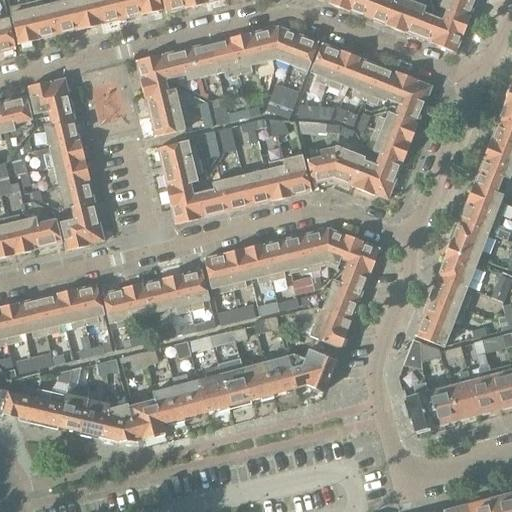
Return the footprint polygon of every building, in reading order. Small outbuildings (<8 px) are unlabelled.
[(71,0),(50,5),(57,36),(80,30),(71,0)] [(71,0),(80,30),(99,26),(92,0),(71,0)] [(92,0),(99,26),(121,21),(115,0),(92,0)] [(115,0),(121,21),(140,16),(139,10),(141,10),(139,1),(136,2),(135,0),(115,0)] [(139,10),(140,16),(161,11),(157,0),(135,0),(136,2),(139,1),(141,10),(139,10)] [(161,0),(166,14),(185,9),(184,4),(185,4),(183,0),(161,0)] [(184,4),(185,9),(205,5),(203,0),(183,0),(185,4),(184,4)] [(330,0),(328,5),(346,12),(349,6),(350,6),(351,0),(330,0)] [(365,19),(372,0),(351,0),(350,6),(349,6),(346,12),(365,19)] [(394,1),(394,0),(372,0),(365,19),(383,26),(386,20),(387,21),(390,12),(388,12),(393,0),(394,1)] [(402,34),(414,4),(406,2),(407,0),(394,0),(394,1),(393,0),(388,12),(390,12),(387,21),(386,20),(383,26),(402,34)] [(468,19),(475,0),(440,0),(438,7),(444,10),(468,19)] [(36,35),(37,40),(57,36),(50,5),(42,7),(41,2),(29,5),(31,15),(30,16),(33,27),(35,26),(37,35),(36,35)] [(428,44),(438,20),(421,13),(423,8),(414,4),(402,34),(428,44)] [(10,15),(17,45),(37,40),(36,35),(37,35),(35,26),(33,27),(30,16),(31,15),(29,5),(17,7),(18,13),(10,15)] [(468,19),(444,10),(439,21),(438,20),(428,44),(454,54),(468,19)] [(0,53),(14,50),(7,20),(0,22),(0,21),(0,53)] [(271,45),(274,60),(289,66),(295,52),(291,50),(296,35),(277,28),(271,29),(274,44),(271,45)] [(271,29),(250,34),(257,65),(258,68),(269,66),(268,62),(274,60),(271,45),(274,44),(271,29)] [(235,64),(238,76),(250,74),(248,67),(257,65),(250,34),(229,39),(231,45),(229,45),(231,54),(234,54),(236,63),(235,64)] [(317,43),(296,35),(291,50),(295,52),(289,66),(295,69),(294,72),(305,76),(317,43)] [(229,39),(209,44),(216,75),(223,73),(225,79),(238,76),(235,64),(236,63),(234,54),(231,54),(229,45),(231,45),(229,39)] [(188,49),(195,80),(216,75),(209,44),(188,49)] [(337,58),(340,52),(321,44),(309,74),(316,77),(314,83),(325,88),(329,77),(330,77),(335,67),(332,66),(336,57),(337,58)] [(188,49),(161,56),(166,80),(184,75),(186,82),(195,80),(188,49)] [(346,89),(358,59),(340,52),(337,58),(336,57),(332,66),(335,67),(330,77),(329,77),(325,88),(336,92),(339,86),(346,89)] [(161,56),(136,62),(144,99),(166,94),(163,80),(166,80),(161,56)] [(374,72),(377,66),(358,59),(346,89),(354,92),(352,98),(363,102),(367,92),(368,92),(372,81),(370,80),(373,72),(374,72)] [(385,99),(396,74),(377,66),(374,72),(373,72),(370,80),(372,81),(368,92),(367,92),(363,102),(374,107),(376,101),(384,103),(385,99)] [(414,92),(426,97),(430,87),(396,74),(385,99),(398,104),(403,105),(407,94),(413,96),(414,92)] [(34,116),(47,112),(53,111),(50,99),(54,98),(52,94),(67,90),(64,80),(27,89),(34,116)] [(275,104),(281,87),(275,85),(268,102),(275,104)] [(298,93),(281,87),(275,104),(292,111),(298,93)] [(51,126),(74,121),(67,90),(52,94),(54,98),(50,99),(53,111),(47,112),(50,125),(51,126)] [(144,99),(149,118),(154,118),(154,119),(163,116),(163,114),(173,112),(173,113),(186,110),(183,97),(176,99),(175,92),(166,94),(144,99)] [(392,119),(415,127),(426,97),(414,92),(413,96),(407,94),(403,105),(398,104),(392,119)] [(503,105),(497,122),(511,128),(511,96),(507,95),(505,102),(504,102),(503,105)] [(0,102),(0,112),(5,133),(13,131),(13,132),(25,129),(23,121),(31,120),(25,96),(0,102)] [(229,123),(227,115),(223,99),(210,102),(216,126),(229,123)] [(292,111),(275,104),(268,102),(265,112),(288,120),(292,111)] [(212,128),(207,103),(198,105),(203,130),(212,128)] [(297,119),(314,120),(315,107),(298,106),(297,119)] [(333,108),(315,107),(314,120),(329,121),(333,108)] [(260,116),(258,108),(246,111),(248,119),(260,116)] [(357,116),(338,109),(333,121),(352,128),(357,116)] [(154,118),(149,118),(154,138),(184,130),(183,123),(189,122),(186,110),(173,113),(173,112),(163,114),(163,116),(154,119),(154,118)] [(246,111),(227,115),(229,123),(248,119),(246,111)] [(357,124),(365,128),(369,117),(362,114),(357,124)] [(403,143),(408,144),(415,127),(392,119),(387,116),(384,123),(377,120),(373,131),(384,135),(383,136),(394,141),(395,138),(404,141),(403,143)] [(264,120),(252,123),(254,131),(266,128),(264,120)] [(45,127),(50,150),(79,143),(74,121),(51,126),(50,125),(45,127)] [(284,122),(269,121),(272,138),(287,135),(284,122)] [(511,149),(511,150),(511,149),(511,128),(497,122),(496,123),(497,123),(489,141),(494,143),(493,145),(502,148),(504,145),(511,147),(511,149)] [(257,143),(254,131),(252,123),(240,126),(242,134),(246,133),(249,145),(257,143)] [(299,130),(300,136),(303,136),(326,137),(326,133),(338,135),(339,126),(298,123),(299,130)] [(361,137),(365,128),(357,124),(356,128),(361,137)] [(217,131),(223,154),(235,151),(230,128),(217,131)] [(353,132),(341,128),(338,136),(350,140),(353,132)] [(378,152),(402,162),(408,144),(403,143),(404,141),(395,138),(394,141),(383,136),(384,135),(373,131),(369,142),(375,145),(373,151),(378,152)] [(213,132),(205,134),(210,158),(219,156),(213,132)] [(29,139),(22,148),(24,154),(32,152),(29,139)] [(489,141),(482,160),(511,171),(511,169),(511,149),(511,150),(511,149),(511,147),(504,145),(502,148),(493,145),(494,143),(489,141)] [(185,163),(198,160),(195,148),(189,149),(187,142),(157,149),(161,169),(166,168),(166,169),(175,167),(174,165),(185,162),(185,163)] [(80,162),(83,161),(79,143),(50,150),(52,155),(44,157),(48,170),(59,167),(60,168),(70,166),(70,163),(79,161),(80,162)] [(306,161),(312,185),(332,180),(338,148),(319,152),(321,157),(306,161)] [(338,148),(332,180),(351,188),(361,162),(363,158),(338,148)] [(378,186),(391,191),(402,162),(378,152),(373,167),(378,169),(374,181),(379,183),(378,186)] [(287,184),(290,198),(310,193),(301,156),(280,161),(283,174),(282,175),(284,185),(287,184)] [(15,176),(19,175),(27,173),(24,159),(12,162),(15,176)] [(166,168),(161,169),(166,189),(187,183),(196,180),(194,174),(201,172),(198,160),(185,163),(185,162),(174,165),(175,167),(166,169),(166,168)] [(482,160),(472,186),(495,195),(495,194),(502,177),(508,180),(511,171),(482,160)] [(58,181),(59,186),(88,179),(83,161),(80,162),(79,161),(70,163),(70,166),(60,168),(59,167),(48,170),(51,183),(58,181)] [(261,173),(268,203),(290,198),(287,184),(284,185),(282,175),(283,174),(280,161),(268,164),(269,171),(261,173)] [(361,162),(351,188),(387,201),(391,191),(378,186),(379,183),(374,181),(378,169),(373,167),(361,162)] [(27,173),(19,175),(24,195),(30,193),(28,185),(30,185),(27,173)] [(241,177),(248,208),(268,203),(261,173),(241,177)] [(219,182),(227,213),(248,208),(241,177),(219,182)] [(9,186),(8,178),(0,179),(0,196),(11,194),(9,186)] [(88,179),(59,186),(65,209),(71,208),(70,206),(93,201),(88,179)] [(193,196),(199,219),(227,213),(219,182),(210,185),(212,192),(193,196)] [(187,183),(166,189),(174,225),(199,219),(193,196),(191,197),(187,183)] [(9,186),(11,194),(19,193),(17,184),(9,186)] [(472,186),(465,204),(469,206),(469,208),(478,211),(479,208),(488,211),(487,213),(500,218),(505,206),(499,203),(501,197),(495,194),(495,195),(472,186)] [(32,199),(42,203),(39,191),(31,193),(32,199)] [(100,232),(93,201),(70,206),(71,208),(73,220),(80,219),(83,232),(86,231),(87,235),(100,232)] [(458,223),(487,234),(506,242),(509,234),(496,228),(500,218),(487,213),(488,211),(479,208),(478,211),(469,208),(469,206),(465,204),(458,222),(458,223)] [(26,221),(33,251),(61,244),(55,220),(47,222),(45,215),(34,217),(34,219),(26,221)] [(18,217),(4,220),(7,233),(8,232),(10,243),(8,243),(10,252),(11,252),(12,257),(33,252),(33,251),(26,221),(20,223),(18,217)] [(103,243),(100,232),(87,235),(86,231),(83,232),(80,219),(73,220),(60,223),(66,251),(103,243)] [(0,259),(12,257),(11,252),(10,252),(8,243),(10,243),(8,232),(7,233),(4,220),(0,220),(0,259)] [(450,243),(447,250),(476,262),(487,234),(458,223),(451,241),(450,240),(449,243),(450,243)] [(336,258),(344,236),(327,229),(319,231),(327,266),(328,267),(335,271),(339,260),(336,258)] [(319,231),(300,236),(309,273),(321,271),(321,267),(327,266),(319,231)] [(309,273),(300,236),(280,241),(288,272),(288,275),(295,273),(296,276),(309,273)] [(378,250),(344,236),(336,258),(339,260),(347,263),(345,267),(368,275),(378,250)] [(280,241),(261,246),(262,250),(261,251),(262,259),(265,258),(268,269),(266,270),(269,283),(282,280),(281,274),(288,272),(280,241)] [(262,250),(261,246),(242,250),(249,281),(255,280),(256,285),(269,283),(266,270),(268,269),(265,258),(262,259),(261,251),(262,250)] [(242,250),(222,255),(223,259),(222,260),(224,269),(227,268),(230,278),(228,279),(231,291),(244,288),(243,282),(249,281),(242,250)] [(465,289),(476,262),(447,250),(444,258),(443,260),(436,278),(465,289)] [(223,259),(222,255),(203,259),(210,290),(217,288),(218,294),(231,291),(228,279),(230,278),(227,268),(224,269),(222,260),(223,259)] [(333,282),(330,291),(358,302),(368,275),(345,267),(339,284),(333,282)] [(186,299),(189,312),(202,308),(201,302),(207,301),(200,271),(180,275),(181,279),(180,279),(182,289),(185,288),(187,299),(186,299)] [(180,275),(161,280),(167,310),(174,309),(175,315),(189,312),(186,299),(187,299),(185,288),(182,289),(180,279),(181,279),(180,275)] [(503,303),(511,282),(499,276),(490,298),(503,303)] [(436,278),(429,297),(434,298),(433,300),(442,304),(443,300),(452,304),(452,305),(464,310),(469,298),(463,296),(465,289),(436,278)] [(315,292),(320,287),(318,279),(310,280),(313,293),(315,292)] [(140,285),(147,315),(155,314),(156,320),(169,316),(167,310),(161,280),(140,285)] [(95,285),(76,290),(77,294),(76,295),(78,303),(80,303),(83,314),(81,314),(84,327),(97,324),(96,318),(102,317),(95,285)] [(140,285),(120,290),(121,294),(122,303),(125,302),(128,313),(126,313),(129,326),(142,323),(141,317),(147,315),(140,285)] [(294,297),(305,295),(304,287),(292,290),(294,297)] [(56,295),(64,325),(69,324),(70,330),(84,327),(81,314),(83,314),(80,303),(78,303),(76,295),(77,294),(76,290),(56,295)] [(121,294),(120,290),(102,294),(109,325),(114,323),(116,329),(129,326),(126,313),(128,313),(125,302),(122,303),(121,294)] [(358,302),(330,291),(322,311),(350,323),(358,302)] [(56,295),(36,299),(38,304),(36,304),(38,312),(41,312),(43,323),(42,324),(45,336),(59,333),(57,327),(64,325),(56,295)] [(429,297),(422,315),(451,327),(453,320),(459,322),(464,310),(452,305),(452,304),(443,300),(442,304),(433,300),(434,298),(429,297)] [(298,300),(301,312),(311,310),(308,298),(298,300)] [(17,304),(24,335),(31,334),(32,340),(45,336),(42,324),(43,323),(41,312),(38,312),(36,304),(38,304),(36,299),(17,304)] [(295,301),(274,306),(276,314),(297,309),(295,301)] [(17,304),(0,308),(0,321),(2,321),(4,332),(3,333),(6,345),(19,342),(18,336),(24,335),(17,304)] [(500,307),(503,317),(511,315),(509,305),(500,307)] [(259,318),(267,316),(276,314),(274,306),(257,310),(259,318)] [(239,323),(255,319),(252,307),(236,310),(239,323)] [(347,333),(350,323),(322,311),(317,309),(311,310),(301,312),(295,314),(296,318),(314,325),(312,328),(309,327),(305,336),(340,350),(347,333)] [(239,323),(236,310),(217,315),(220,328),(239,323)] [(422,315),(414,337),(443,348),(451,327),(422,315)] [(511,316),(511,315),(503,317),(496,319),(500,333),(511,329),(511,316)] [(276,317),(267,319),(270,329),(270,331),(279,334),(276,317)] [(253,323),(254,324),(256,334),(270,331),(270,329),(267,319),(253,323)] [(212,321),(192,326),(194,334),(214,329),(212,321)] [(194,334),(192,326),(180,329),(182,337),(194,334)] [(232,330),(235,341),(247,338),(245,327),(232,330)] [(473,340),(486,336),(484,328),(471,331),(473,340)] [(164,341),(176,339),(175,330),(163,333),(164,341)] [(232,330),(209,337),(212,347),(212,348),(235,342),(235,341),(232,330)] [(504,349),(510,348),(511,345),(509,335),(501,337),(504,349)] [(87,337),(80,339),(83,352),(90,350),(87,337)] [(146,337),(133,340),(134,348),(148,345),(146,337)] [(212,347),(209,337),(187,342),(190,353),(212,347)] [(501,337),(481,342),(484,355),(504,349),(501,337)] [(134,348),(133,340),(122,343),(124,351),(134,348)] [(419,344),(412,341),(403,365),(420,369),(420,363),(419,344)] [(174,346),(178,361),(191,356),(190,353),(187,342),(174,346)] [(484,355),(481,342),(473,344),(476,357),(484,355)] [(438,351),(419,344),(420,363),(440,358),(438,351)] [(101,348),(90,350),(91,358),(103,355),(101,348)] [(460,348),(444,352),(447,362),(463,358),(460,348)] [(91,358),(90,350),(83,352),(79,353),(80,360),(91,358)] [(142,354),(146,368),(158,365),(155,351),(142,354)] [(323,394),(335,362),(307,351),(303,361),(291,357),(287,358),(295,389),(306,386),(310,388),(310,392),(316,395),(320,392),(323,394)] [(142,354),(130,357),(134,372),(146,368),(142,354)] [(45,356),(30,359),(33,371),(47,368),(45,356)] [(52,367),(65,364),(63,357),(51,359),(52,367)] [(286,357),(264,363),(273,398),(285,395),(284,392),(295,389),(287,358),(286,357)] [(0,364),(4,369),(11,367),(9,358),(0,359),(0,364)] [(33,371),(30,359),(15,363),(18,375),(33,371)] [(106,362),(109,374),(119,371),(116,360),(106,362)] [(100,376),(109,374),(106,362),(97,365),(100,376)] [(273,398),(264,363),(242,369),(250,401),(259,399),(260,402),(273,398)] [(230,364),(217,367),(229,410),(241,407),(240,404),(250,401),(242,369),(232,372),(230,364)] [(498,409),(488,371),(487,366),(477,369),(480,380),(469,383),(477,415),(479,414),(482,416),(489,414),(490,411),(498,409)] [(511,405),(511,376),(511,372),(509,366),(488,371),(498,409),(500,409),(503,411),(510,409),(511,406),(511,405)] [(206,379),(197,381),(206,413),(214,411),(217,413),(229,410),(217,367),(204,371),(206,379)] [(81,369),(72,371),(68,385),(66,398),(59,428),(57,428),(57,430),(80,436),(89,400),(87,400),(88,389),(76,386),(80,370),(81,369)] [(58,374),(56,382),(68,385),(72,371),(58,374)] [(469,383),(467,372),(457,374),(460,385),(448,388),(456,420),(458,420),(461,422),(468,420),(469,417),(477,415),(469,383)] [(175,387),(184,422),(194,420),(195,416),(206,413),(197,381),(187,384),(185,376),(172,379),(174,387),(175,387)] [(0,418),(1,418),(2,415),(7,392),(7,393),(9,383),(0,384),(0,418)] [(435,426),(427,394),(425,385),(414,388),(416,397),(405,400),(406,402),(404,403),(404,405),(403,405),(407,417),(408,417),(408,419),(410,418),(414,432),(416,431),(416,434),(427,431),(427,428),(435,426)] [(153,393),(155,401),(161,425),(170,423),(173,425),(184,422),(175,387),(174,387),(153,393)] [(22,396),(7,393),(7,392),(2,415),(17,419),(18,422),(29,424),(37,391),(23,388),(22,396)] [(448,423),(456,420),(448,388),(427,394),(435,426),(437,426),(440,427),(447,425),(448,423)] [(66,398),(50,394),(37,391),(29,424),(39,427),(43,425),(57,428),(59,428),(66,398)] [(105,439),(112,409),(109,405),(89,400),(80,436),(90,439),(93,436),(105,439)] [(161,425),(155,401),(132,407),(140,439),(142,439),(143,442),(154,439),(153,436),(163,433),(161,425)] [(127,405),(112,409),(105,439),(118,442),(119,445),(125,446),(131,445),(132,441),(137,440),(127,405)] [(511,511),(511,499),(511,495),(488,502),(490,511),(511,511)] [(487,501),(466,507),(467,511),(490,511),(488,502),(487,501)]
